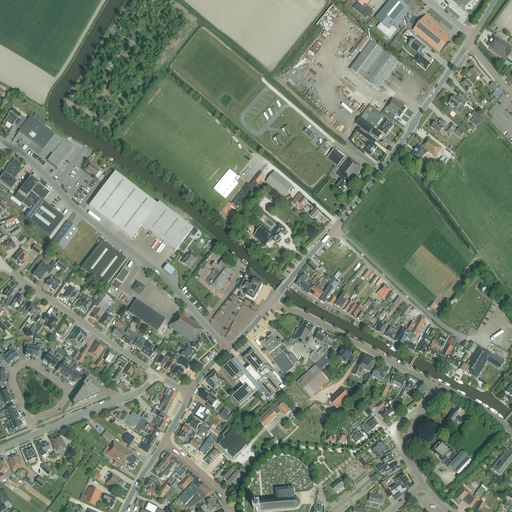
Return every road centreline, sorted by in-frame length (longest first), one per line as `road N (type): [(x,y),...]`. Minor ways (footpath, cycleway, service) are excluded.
road 1 (residential): [(203,323),(165,277),(0,140)]
road 2 (secondary): [(332,230),(472,36)]
road 3 (tertiary): [(155,375),(2,265)]
road 4 (tertiary): [(430,390),(425,379),(271,304)]
road 5 (residential): [(446,336),(332,230)]
road 6 (residential): [(28,420),(55,410),(69,390),(28,363),(12,382)]
